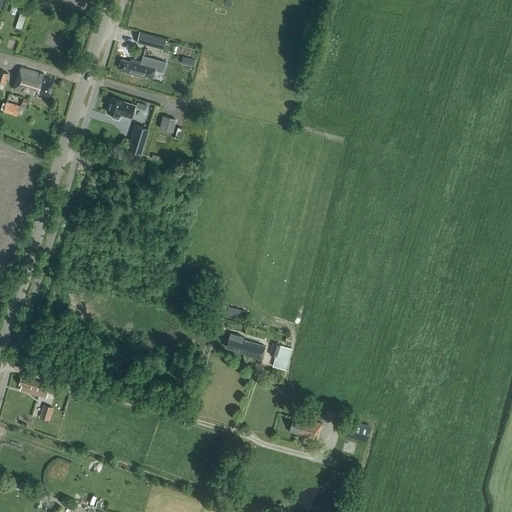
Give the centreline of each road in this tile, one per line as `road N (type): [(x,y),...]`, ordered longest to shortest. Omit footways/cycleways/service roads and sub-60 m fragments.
road 1 (tertiary): [(0,350),(110,0)]
road 2 (track): [(0,364),(308,456),(322,452)]
